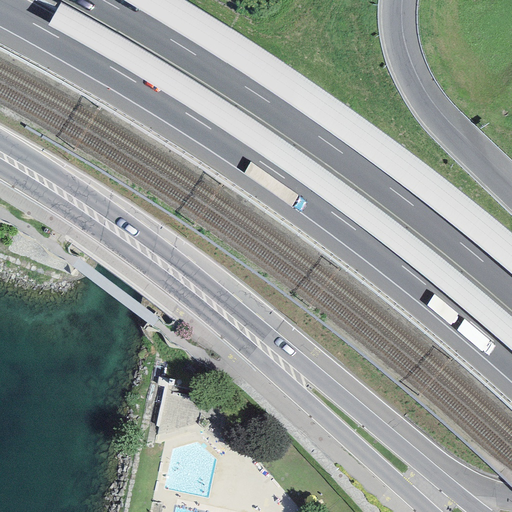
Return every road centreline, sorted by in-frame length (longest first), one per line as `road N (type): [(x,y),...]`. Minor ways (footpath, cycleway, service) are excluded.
road 1 (motorway): [(0,6),(272,171),(511,359)]
road 2 (motorway): [(511,287),(330,145),(100,0)]
road 3 (primary): [(270,353),(136,246),(0,156)]
road 4 (motorway): [(511,198),(418,103),(394,50),(391,0)]
road 5 (primary): [(270,353),(338,434),(425,511)]
road 6 (primary): [(417,461),(354,407),(270,353)]
